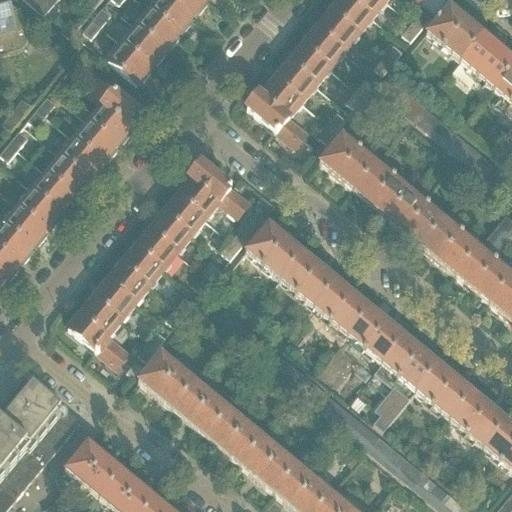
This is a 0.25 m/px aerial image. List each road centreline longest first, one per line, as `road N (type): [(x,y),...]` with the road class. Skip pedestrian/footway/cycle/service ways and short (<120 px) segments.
road 1 (residential): [(192,124),(274,191),(312,203),(511,367)]
road 2 (residential): [(14,342),(192,124)]
road 3 (residential): [(222,511),(14,342)]
road 4 (residential): [(192,124),(294,0)]
